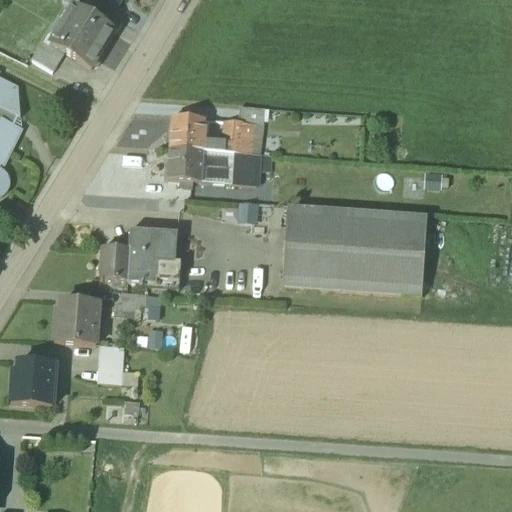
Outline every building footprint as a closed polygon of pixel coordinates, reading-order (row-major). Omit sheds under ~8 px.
[(97,25),(72,10),(50,46),(49,47),(64,56),(91,72),(113,36),(114,35),(97,25)] [(122,26),(103,14),(97,25),(114,35),(113,36),(115,37),(122,26)] [(50,46),(44,43),(31,64),(52,77),(64,56),(49,47),(50,46)] [(0,200),(2,199),(7,194),(8,187),(7,181),(4,175),(0,172),(0,169),(2,169),(20,132),(13,128),(17,120),(19,122),(17,93),(0,84),(0,200)] [(263,112),(239,110),(238,126),(242,126),(242,128),(261,129),(263,112)] [(194,117),(185,117),(184,122),(171,121),(169,153),(202,155),(213,156),(214,146),(202,145),(204,123),(194,122),(194,117)] [(261,129),(242,128),(242,126),(238,126),(225,125),(224,146),(214,146),(213,156),(259,159),(261,129)] [(202,155),(169,153),(167,184),(182,185),(182,192),(190,193),(190,186),(200,186),(202,155)] [(213,156),(202,155),(200,186),(256,190),(259,159),(213,156)] [(258,208),(242,208),(241,225),(257,226),(258,208)] [(426,220),(287,211),(286,220),(285,230),(281,291),(421,301),(426,220)] [(129,234),(128,254),(101,252),(99,285),(127,286),(127,287),(138,288),(138,290),(142,290),(142,288),(151,289),(156,289),(157,267),(174,268),(175,266),(177,237),(129,234)] [(174,268),(157,267),(156,289),(151,289),(151,292),(178,294),(180,266),(175,266),(174,268)] [(145,299),(121,297),(120,309),(144,311),(145,299)] [(98,307),(61,305),(60,315),(56,314),(53,347),(95,350),(98,307)] [(123,352),(99,350),(98,363),(122,364),(123,352)] [(122,364),(98,363),(96,387),(121,389),(122,364)] [(54,369),(17,366),(16,376),(12,376),(10,408),(51,411),(54,369)] [(142,406),(123,405),(123,416),(141,416),(142,406)]
